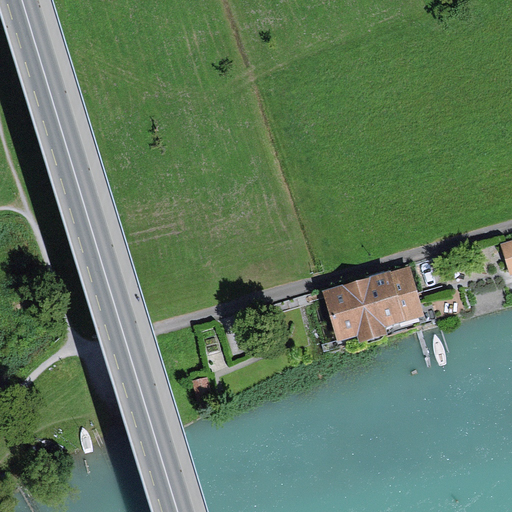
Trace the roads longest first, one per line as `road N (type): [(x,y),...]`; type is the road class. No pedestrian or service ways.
road 1 (primary): [(177,511),(21,0)]
road 2 (residential): [(511,225),(102,354),(67,345)]
